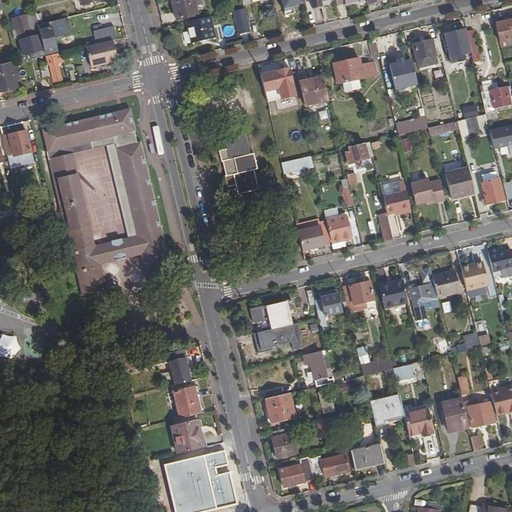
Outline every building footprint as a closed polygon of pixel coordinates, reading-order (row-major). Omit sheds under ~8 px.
[(173,0),(178,20),(199,15),(195,0),(173,0)] [(303,0),(279,0),(283,15),(294,12),(292,6),(304,3),(303,0)] [(245,9),(235,12),(240,34),(250,31),(245,9)] [(19,41),(31,38),(26,16),(11,20),(13,31),(16,30),(19,41)] [(216,39),(211,17),(188,23),(194,44),(216,39)] [(511,20),(497,24),(502,44),(511,41),(511,20)] [(57,53),(51,31),(51,29),(41,31),(47,55),(57,53)] [(475,30),(468,32),(472,47),(472,51),(479,49),(475,30)] [(54,31),(51,31),(57,53),(59,52),(54,31)] [(448,53),(472,47),(468,32),(444,38),(448,53)] [(418,60),(443,54),(439,39),(415,45),(418,60)] [(118,61),(114,40),(87,47),(92,68),(118,61)] [(45,57),(48,67),(50,66),(55,82),(62,80),(58,63),(61,63),(59,54),(45,57)] [(376,62),(365,65),(366,69),(363,69),(362,65),(361,58),(335,64),(340,85),(345,84),(347,93),(362,89),(360,81),(379,76),(376,62)] [(419,84),(413,60),(391,66),(397,90),(398,94),(420,89),(419,84)] [(288,66),(258,73),(265,103),(295,95),(288,66)] [(12,67),(0,70),(0,92),(18,88),(12,67)] [(44,81),(51,80),(48,68),(41,70),(44,81)] [(307,107),(331,101),(325,76),(301,82),(307,107)] [(511,87),(511,86),(482,93),(486,110),(511,104),(511,87)] [(463,118),(478,114),(475,104),(460,109),(463,118)] [(113,133),(115,143),(137,235),(141,253),(146,274),(172,267),(141,138),(136,139),(134,128),(136,128),(131,106),(42,127),(47,148),(45,148),(47,157),(50,156),(60,203),(58,203),(60,212),(63,211),(83,295),(107,289),(100,264),(96,245),(93,246),(72,154),(69,143),(113,133)] [(298,120),(297,114),(287,116),(295,150),(305,147),(299,124),(303,124),(302,120),(298,120)] [(396,133),(427,129),(425,118),(395,121),(396,133)] [(467,120),(459,122),(461,128),(463,141),(472,139),(467,120)] [(447,132),(461,128),(459,122),(459,121),(445,124),(447,132)] [(511,126),(491,131),(495,148),(511,144),(511,126)] [(2,138),(10,169),(33,163),(26,133),(2,138)] [(69,143),(72,154),(115,143),(113,133),(69,143)] [(237,184),(239,192),(259,187),(255,169),(259,168),(255,152),(251,153),(246,134),(226,139),(228,148),(221,150),(229,186),(237,184)] [(406,152),(415,149),(412,137),(403,140),(406,152)] [(369,159),(375,158),(371,142),(366,143),(369,159)] [(369,159),(366,143),(350,147),(351,153),(348,153),(351,167),(355,166),(355,163),(369,159)] [(283,163),(285,171),(314,165),(312,156),(283,163)] [(453,198),(476,193),(470,168),(447,174),(453,198)] [(357,173),(350,175),(352,186),(359,184),(357,173)] [(343,180),(345,190),(351,188),(349,179),(343,180)] [(501,179),(482,183),(486,200),(484,201),(485,205),(506,201),(501,179)] [(417,204),(427,202),(435,200),(431,182),(430,180),(412,184),(417,204)] [(435,182),(440,202),(446,200),(442,180),(435,182)] [(428,205),(440,202),(435,182),(431,182),(435,200),(427,202),(428,205)] [(355,204),(351,188),(345,190),(344,190),(348,206),(355,204)] [(386,196),(384,196),(388,215),(396,213),(412,210),(407,191),(404,192),(386,196)] [(9,200),(0,200),(0,216),(10,216),(9,200)] [(337,210),(325,212),(327,221),(339,218),(337,210)] [(11,219),(13,228),(23,226),(21,217),(11,219)] [(339,218),(327,221),(333,244),(343,241),(343,240),(351,238),(346,217),(339,218)] [(382,225),(386,241),(394,240),(390,223),(382,225)] [(321,226),(299,231),(304,251),(325,246),(321,226)] [(96,245),(100,264),(141,253),(137,235),(96,245)] [(333,244),(334,250),(345,248),(343,241),(333,244)] [(511,250),(490,255),(494,272),(511,267),(511,250)] [(482,261),(459,266),(466,296),(488,291),(482,261)] [(457,272),(434,278),(435,283),(439,299),(462,294),(457,272)] [(409,302),(404,280),(380,286),(385,308),(409,302)] [(344,289),(348,307),(375,301),(370,283),(344,289)] [(420,304),(439,299),(435,283),(412,288),(417,308),(421,307),(420,304)] [(321,300),(316,301),(320,318),(342,312),(337,290),(320,294),(321,300)] [(270,318),(273,329),(294,324),(290,310),(294,309),(292,300),(252,310),(254,320),(270,318)] [(478,335),(480,341),(487,339),(482,320),(475,321),(478,335)] [(0,354),(13,355),(12,365),(19,366),(21,335),(0,334),(0,354)] [(253,356),(279,350),(276,335),(249,341),(253,356)] [(454,347),(455,354),(481,348),(480,341),(478,335),(465,338),(466,344),(454,347)] [(441,351),(451,349),(448,339),(439,342),(441,351)] [(358,347),(360,374),(391,370),(389,359),(367,361),(366,346),(358,347)] [(192,382),(184,351),(168,355),(175,385),(192,382)] [(333,376),(329,359),(314,362),(316,370),(313,370),(317,387),(330,384),(328,377),(333,376)] [(413,364),(398,367),(394,369),(397,381),(416,376),(413,364)] [(458,378),(462,396),(470,394),(466,376),(458,378)] [(494,403),(497,415),(511,411),(511,387),(502,390),(492,392),(494,403)] [(175,394),(181,419),(204,413),(198,388),(175,394)] [(334,410),(330,390),(319,393),(324,413),(334,410)] [(295,417),(290,393),(266,398),(272,423),(295,417)] [(385,421),(405,416),(405,414),(400,395),(371,402),(377,426),(386,424),(385,421)] [(469,428),(468,423),(465,409),(462,399),(443,403),(450,432),(469,428)] [(478,406),(468,408),(465,409),(468,423),(472,422),(473,428),(499,422),(497,415),(494,403),(478,406)] [(406,419),(410,436),(424,433),(424,436),(434,433),(429,408),(405,414),(405,416),(406,419)] [(317,424),(318,432),(337,427),(336,419),(317,424)] [(175,427),(181,453),(191,450),(208,447),(202,421),(175,427)] [(299,426),(271,432),(277,458),(297,453),(294,438),(301,436),(299,426)] [(479,436),(471,437),(475,452),(482,451),(479,436)] [(385,463),(381,444),(374,446),(378,465),(385,463)] [(378,465),(374,446),(351,452),(355,470),(378,465)] [(326,477),(355,470),(351,452),(350,447),(344,449),(345,456),(322,461),(326,477)] [(229,465),(225,450),(164,465),(175,511),(204,511),(238,504),(230,472),(217,475),(215,468),(229,465)] [(406,455),(409,468),(417,466),(414,453),(406,455)] [(284,488),(315,480),(311,463),(280,470),(284,488)]
